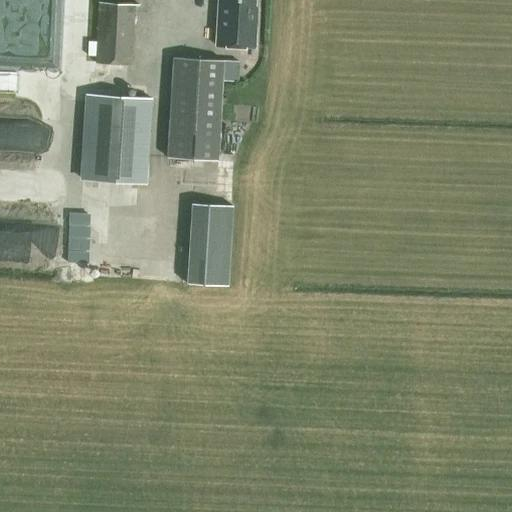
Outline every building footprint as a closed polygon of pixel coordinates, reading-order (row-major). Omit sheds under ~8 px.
[(218,0),(215,46),(255,49),(258,6),(257,6),(257,0),(218,0)] [(100,5),(97,62),(130,64),(133,6),(100,5)] [(167,158),(217,161),(224,60),(174,57),(167,158)] [(88,94),(83,179),(109,181),(146,183),(151,98),(88,94)] [(202,229),(224,230),(225,195),(203,194),(202,229)] [(198,233),(198,251),(226,251),(226,234),(198,233)] [(86,260),(85,279),(98,279),(99,261),(86,260)]
